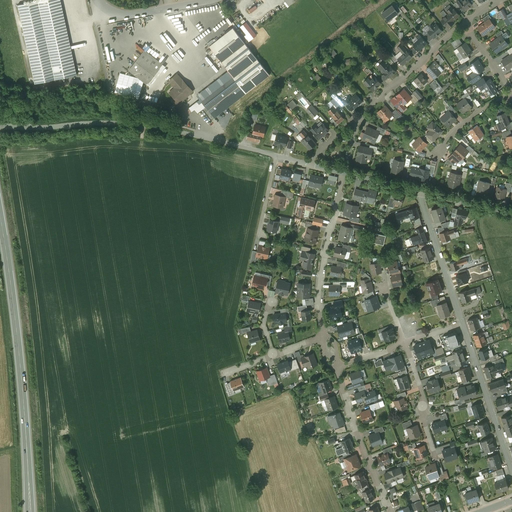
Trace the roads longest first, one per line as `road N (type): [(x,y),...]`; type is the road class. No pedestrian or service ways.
road 1 (secondary): [(0,216),(30,511)]
road 2 (residential): [(276,156),(143,124),(15,125)]
road 3 (residential): [(465,20),(359,116),(344,172)]
road 4 (residential): [(323,335),(320,276),(344,172)]
road 5 (residential): [(511,468),(463,321)]
road 6 (residential): [(390,511),(335,367)]
road 7 (residential): [(463,321),(420,190)]
